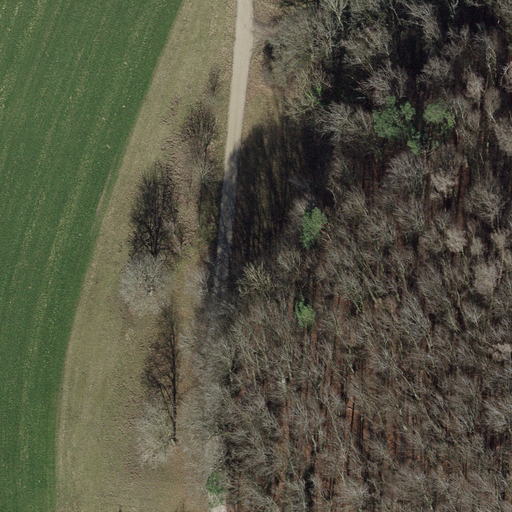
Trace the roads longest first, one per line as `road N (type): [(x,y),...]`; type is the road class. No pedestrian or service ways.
road 1 (track): [(248,0),(214,420),(221,511)]
road 2 (track): [(247,37),(511,13)]
